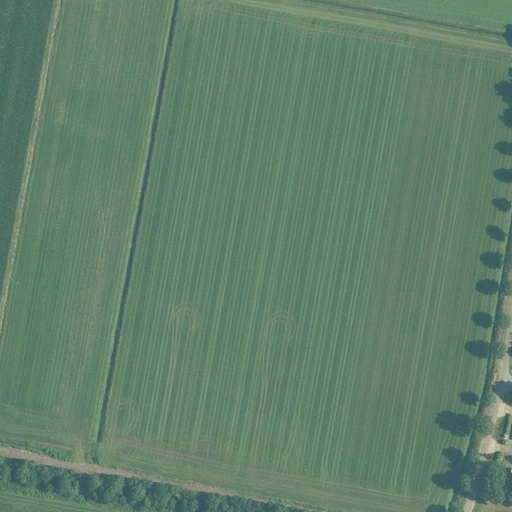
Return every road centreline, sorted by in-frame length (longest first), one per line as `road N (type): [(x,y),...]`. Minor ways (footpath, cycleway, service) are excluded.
road 1 (track): [(292,511),(0,456)]
road 2 (unclassified): [(466,511),(500,384)]
